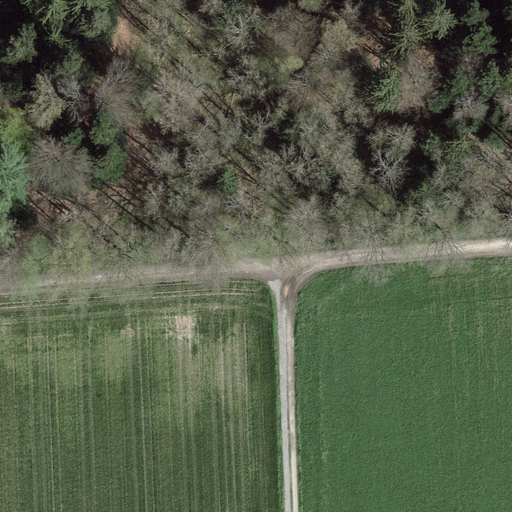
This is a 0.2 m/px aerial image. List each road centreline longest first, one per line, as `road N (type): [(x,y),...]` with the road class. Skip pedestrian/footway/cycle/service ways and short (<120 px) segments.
road 1 (track): [(0,283),(287,256)]
road 2 (track): [(119,275),(95,86),(109,0)]
road 3 (track): [(294,511),(287,256)]
